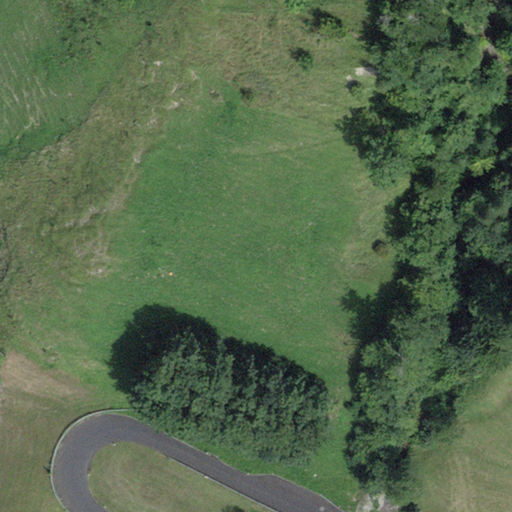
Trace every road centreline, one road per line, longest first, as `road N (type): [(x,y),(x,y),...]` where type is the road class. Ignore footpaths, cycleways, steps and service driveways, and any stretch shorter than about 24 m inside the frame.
road 1 (unclassified): [(318,511),(131,430),(96,433),(73,456),(73,496),(88,511)]
road 2 (unknown): [(205,461),(179,424),(40,364),(0,337)]
